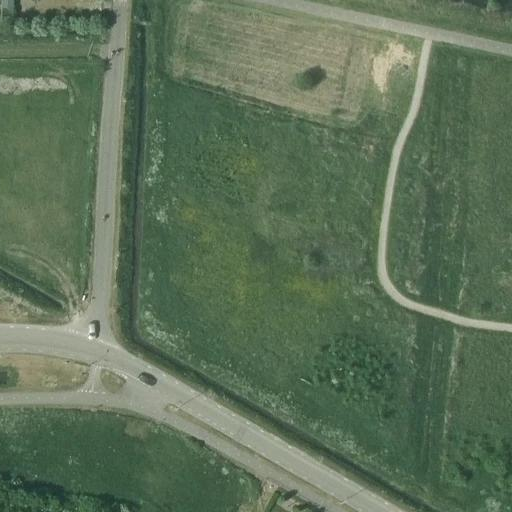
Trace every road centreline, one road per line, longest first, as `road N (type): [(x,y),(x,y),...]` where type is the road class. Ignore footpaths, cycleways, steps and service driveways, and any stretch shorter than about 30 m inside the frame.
road 1 (unclassified): [(118,0),(95,351)]
road 2 (secondary): [(384,511),(95,351)]
